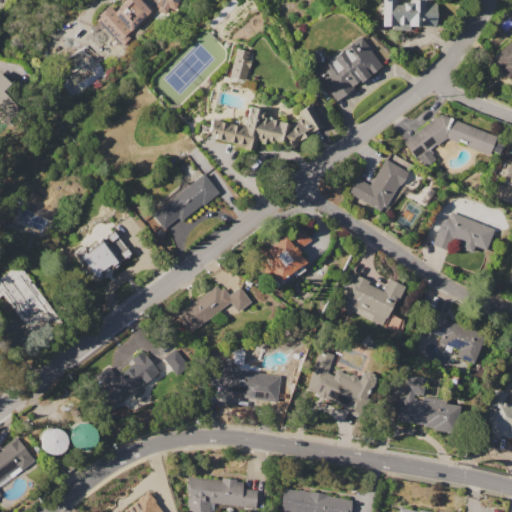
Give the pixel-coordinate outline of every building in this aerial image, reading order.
[(95,21),(99,17),(98,15),(108,6),(113,11),(125,0),(143,0),(152,10),(126,35),(129,38),(119,47),(111,38),(92,55),(82,45),(102,27),(95,21)] [(180,0),(159,0),(156,11),(165,13),(167,7),(177,10),(180,0)] [(382,0),(394,0),(395,4),(401,4),(401,2),(408,2),(408,0),(423,0),(423,2),(435,2),(436,25),(409,25),(409,29),(392,29),(392,25),(382,25),(382,0)] [(315,71),(360,37),(380,64),(357,82),(356,81),(351,85),(352,87),(335,100),(331,94),(332,93),(315,71)] [(511,77),(493,56),(511,39),(511,77)] [(243,80),(249,51),(233,48),(228,77),(243,80)] [(0,74),(8,82),(0,90),(0,74)] [(290,125),(300,119),(296,112),(309,105),(321,128),(289,148),(255,140),(252,151),(233,145),(233,144),(214,138),(215,136),(208,134),(212,120),(243,128),(249,106),(263,110),(261,117),(290,125)] [(403,142),(439,115),(495,137),(488,155),(445,138),(429,150),(434,159),(423,167),(403,142)] [(511,150),(503,177),(511,179),(511,150)] [(349,193),(358,179),(369,186),(385,159),(406,172),(398,185),(383,208),(381,207),(379,212),(349,193)] [(152,215),(202,174),(217,192),(201,205),(200,204),(180,220),(178,217),(163,228),(152,215)] [(432,245),(442,220),(448,218),(451,212),(493,229),(485,250),(473,245),(470,252),(458,247),(459,243),(452,240),(447,251),(432,245)] [(256,256),(293,229),(295,232),(302,227),(311,239),(295,251),(303,262),(275,283),(256,256)] [(72,254),(73,252),(74,251),(76,249),(78,247),(81,247),(83,246),(85,249),(101,237),(102,239),(113,231),(129,254),(119,262),(119,263),(110,270),(109,268),(102,273),(103,275),(93,282),(85,271),(83,273),(78,267),(81,265),(72,254)] [(29,330),(2,294),(0,295),(0,277),(18,264),(54,311),(29,330)] [(354,275),(369,282),(368,284),(382,291),(388,279),(404,286),(397,301),(395,300),(389,314),(401,320),(396,330),(384,324),(382,326),(339,305),(346,291),(341,288),(347,276),(353,278),(354,275)] [(176,315),(197,298),(198,299),(215,285),(219,291),(223,288),(228,295),(239,287),(249,301),(236,311),(228,302),(189,332),(176,315)] [(430,332),(432,327),(429,326),(436,309),(447,314),(445,320),(483,335),(472,363),(456,356),(459,349),(438,341),(440,336),(430,332)] [(163,358),(175,349),(185,363),(173,372),(163,358)] [(93,376),(107,366),(114,376),(132,362),(129,358),(140,350),(158,374),(142,386),(146,390),(134,398),(130,393),(115,405),(93,376)] [(326,373),(334,376),(336,370),(349,376),(350,376),(352,375),(354,375),(355,376),(356,377),(357,379),(357,380),(359,381),(363,372),(365,373),(366,371),(374,375),(373,377),(376,378),(371,388),(369,387),(355,416),(343,410),(345,406),(328,398),(327,401),(305,392),(320,350),(333,355),(326,373)] [(217,357),(231,359),(230,370),(274,376),(272,390),(268,389),(267,396),(261,395),(260,399),(243,397),(243,393),(224,391),(225,384),(214,382),(217,357)] [(406,375),(425,379),(423,395),(414,394),(414,398),(421,400),(422,396),(446,399),(445,404),(456,405),(452,432),(422,427),(423,424),(397,420),(401,396),(403,396),(406,375)] [(494,388),(507,393),(509,387),(511,386),(511,439),(500,435),(499,438),(478,430),(494,388)] [(76,451),(82,452),(88,451),(92,448),(96,443),(97,437),(96,432),(92,427),(88,424),(82,423),(76,424),(72,427),(68,432),(67,437),(69,443),(72,448),(76,451)] [(46,453),(51,454),(56,454),(60,452),(64,448),(65,443),(65,438),(63,434),(59,431),(54,429),(49,429),(45,432),(41,435),(40,440),(40,445),(42,450),(46,453)] [(0,450),(1,450),(0,448),(15,437),(33,461),(0,485),(0,450)] [(187,477),(220,480),(221,478),(236,479),(236,482),(242,483),(241,489),(256,490),(254,507),(210,502),(209,511),(190,511),(191,510),(187,510),(188,505),(186,505),(187,498),(188,493),(185,492),(187,477)] [(285,511),(280,511),(283,488),(296,491),(297,489),(325,493),(325,495),(352,499),(349,511),(285,511)] [(118,511),(121,510),(121,511),(144,494),(156,511),(154,511),(118,511)]
